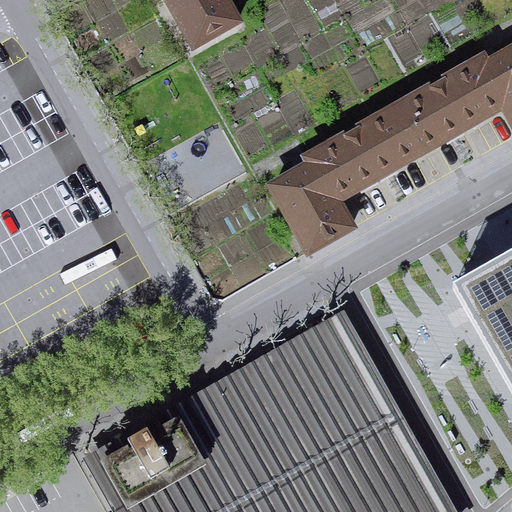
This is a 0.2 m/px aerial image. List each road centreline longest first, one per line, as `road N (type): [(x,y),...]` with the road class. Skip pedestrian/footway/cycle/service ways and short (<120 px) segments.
road 1 (residential): [(210,347),(13,0)]
road 2 (residential): [(333,276),(465,511)]
road 3 (residential): [(0,468),(210,347)]
road 4 (residential): [(333,276),(511,174)]
road 5 (residential): [(210,347),(333,276)]
